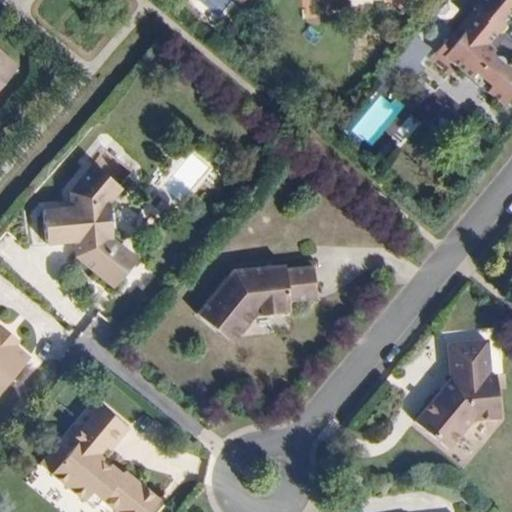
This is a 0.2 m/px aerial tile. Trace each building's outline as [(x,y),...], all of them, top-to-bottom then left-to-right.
[(505,56),(503,53),(498,51),(493,52),(490,49),(493,46),(485,39),(511,7),(511,0),(467,0),(467,1),(474,7),(431,56),(451,72),(459,62),(472,73),(474,79),(479,85),(483,87),(491,88),(504,99),(511,89),(511,60),(511,61),(509,65),(505,62),(505,56)] [(0,40),(3,43),(9,35),(0,27),(0,40)] [(0,40),(0,78),(19,56),(3,43),(0,40)] [(400,63),(413,71),(425,48),(412,41),(400,63)] [(111,228),(116,222),(115,207),(108,201),(108,198),(122,181),(93,158),(69,186),(71,200),(43,203),(47,238),(75,235),(77,251),(113,281),(137,253),(112,233),(111,228)] [(287,273),(286,266),(286,261),(270,263),(271,274),(287,273)] [(290,308),(289,297),(317,295),(315,263),(286,266),(287,273),(271,274),(270,263),(247,265),(235,278),(227,272),(197,309),(224,331),(237,315),(246,323),(256,311),(290,308)] [(235,278),(247,265),(233,265),(227,272),(235,278)] [(232,339),(246,323),(237,315),(224,331),(232,339)] [(0,384),(28,352),(13,339),(17,335),(0,320),(0,384)] [(452,440),(477,411),(503,409),(500,365),(494,366),(492,332),(452,336),(454,370),(419,412),(452,440)] [(122,471),(97,451),(104,442),(109,446),(127,423),(95,398),(87,407),(91,411),(82,423),(74,423),(68,431),(68,439),(72,442),(49,471),(88,503),(98,502),(102,497),(120,511),(145,511),(158,496),(124,469),(122,471)]
